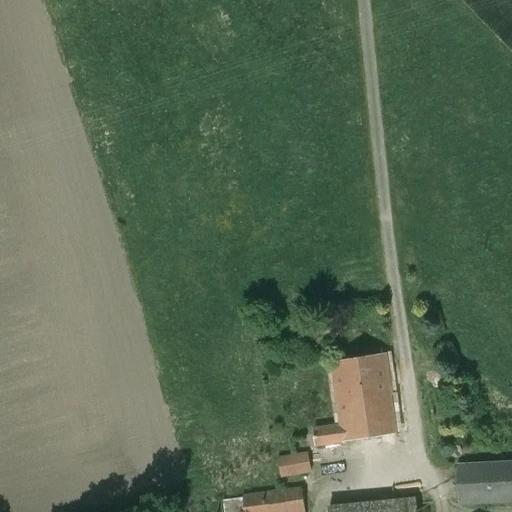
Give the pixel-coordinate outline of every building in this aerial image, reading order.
[(386,357),(333,365),(341,427),(344,442),(397,434),(392,397),(389,379),(386,357)] [(400,378),(389,379),(392,397),(403,396),(400,378)] [(403,396),(392,397),(397,434),(408,432),(403,396)] [(341,427),(312,430),(315,446),(344,442),(341,427)] [(309,455),(279,460),(281,476),(312,471),(309,455)] [(511,464),(456,467),(458,503),(511,500),(511,464)] [(283,491),(243,497),(245,511),(305,511),(302,488),(283,491)] [(416,511),(416,501),(328,510),(328,511),(416,511)]
